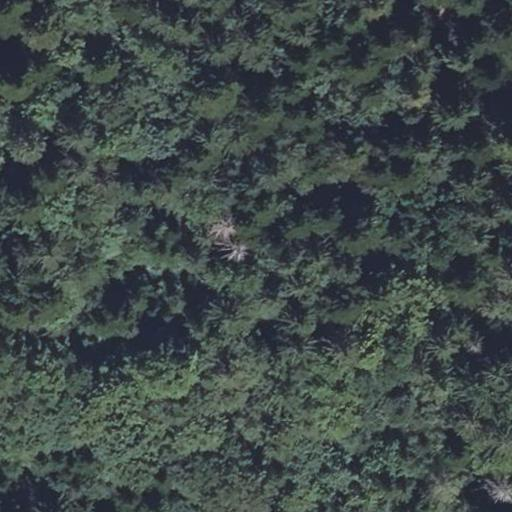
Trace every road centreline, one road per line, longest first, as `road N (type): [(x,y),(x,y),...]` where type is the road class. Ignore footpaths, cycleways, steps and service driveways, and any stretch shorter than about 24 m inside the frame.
road 1 (track): [(479,294),(389,276),(206,310)]
road 2 (track): [(206,310),(142,338),(101,345),(39,338),(0,321)]
